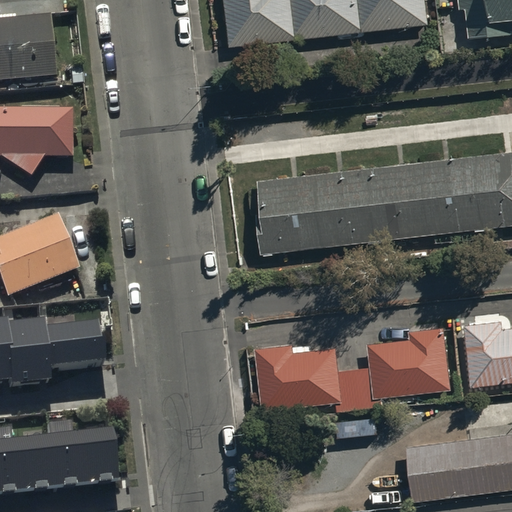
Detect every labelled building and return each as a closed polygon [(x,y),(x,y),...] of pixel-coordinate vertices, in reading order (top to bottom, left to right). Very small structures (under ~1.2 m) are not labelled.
[(228,0),(234,52),(432,29),(428,0),(228,0)] [(511,0),(470,0),(474,33),(511,29),(511,0)] [(0,88),(57,83),(51,20),(0,25),(0,88)] [(29,181),(41,163),(73,163),(73,115),(0,114),(0,163),(2,163),(29,181)] [(511,158),(258,188),(267,260),(511,231),(511,158)] [(0,284),(1,285),(9,304),(80,276),(58,222),(0,245),(0,284)] [(511,324),(503,325),(503,317),(466,321),(472,383),(511,378),(511,324)] [(385,409),(385,402),(455,394),(448,333),(413,337),(414,344),(372,349),(375,371),(343,375),(340,352),(299,357),(298,349),(260,354),(267,416),(339,407),(340,415),(385,409)] [(7,336),(0,336),(0,396),(12,395),(12,400),(52,396),(50,384),(106,378),(102,340),(46,346),(45,337),(8,341),(7,336)] [(106,426),(0,437),(0,490),(112,478),(106,426)] [(511,429),(408,442),(415,494),(511,482),(511,429)]
